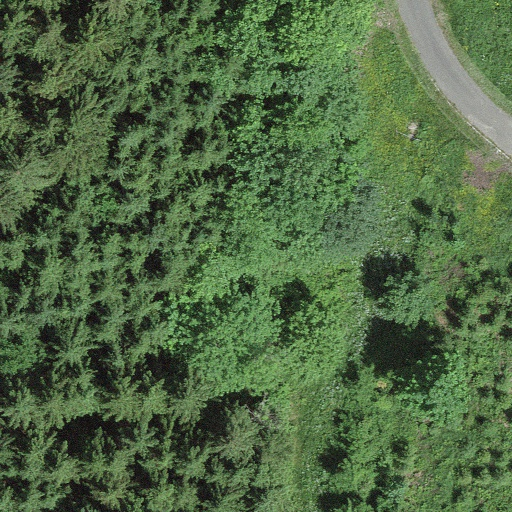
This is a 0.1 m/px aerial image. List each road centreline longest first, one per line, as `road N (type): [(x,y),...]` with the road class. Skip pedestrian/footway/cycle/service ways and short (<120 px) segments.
road 1 (track): [(306,511),(306,465),(331,342),(468,98),(502,0)]
road 2 (unclassified): [(511,137),(442,71),(406,0)]
